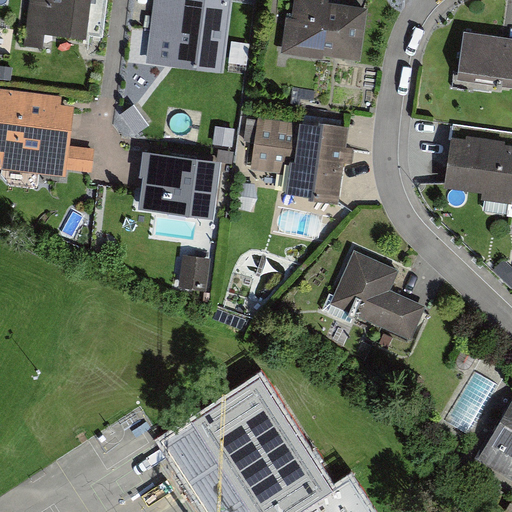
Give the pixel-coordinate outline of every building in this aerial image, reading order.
[(107,0),(30,0),(25,43),(44,45),(45,32),(103,38),(107,0)] [(229,0),(154,0),(147,64),(224,73),(233,0),(229,0)] [(294,0),(292,15),(286,15),(282,52),(323,57),(324,52),(362,57),(369,4),(335,0),(294,0)] [(511,35),(465,29),(458,79),(511,86),(511,35)] [(247,70),(250,47),(235,45),(232,68),(247,70)] [(62,97),(0,89),(0,170),(1,170),(66,178),(67,170),(93,173),(96,149),(70,146),(75,108),(61,106),(62,97)] [(300,121),(258,116),(252,167),(288,172),(285,193),(340,199),(349,124),(322,121),(301,118),(300,121)] [(466,135),(453,133),(445,184),(511,194),(511,142),(505,141),(506,138),(467,132),(466,135)] [(140,179),(143,179),(139,211),(214,221),(222,164),(144,153),(140,179)] [(400,268),(355,248),(331,302),(411,338),(427,304),(391,288),(400,268)] [(184,253),(179,286),(207,290),(212,257),(184,253)] [(260,376),(162,439),(209,511),(376,511),(352,475),(332,488),(260,376)] [(511,396),(477,456),(511,477),(511,396)]
